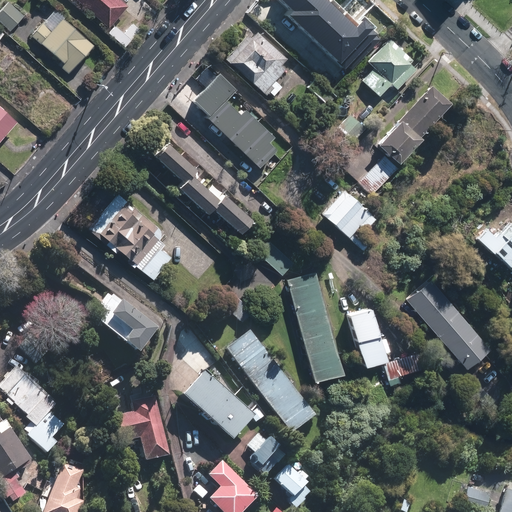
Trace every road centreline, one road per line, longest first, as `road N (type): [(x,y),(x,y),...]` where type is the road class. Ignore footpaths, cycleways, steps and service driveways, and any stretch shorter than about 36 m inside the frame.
road 1 (secondary): [(209,0),(65,168),(0,229)]
road 2 (tertiary): [(511,96),(419,0)]
